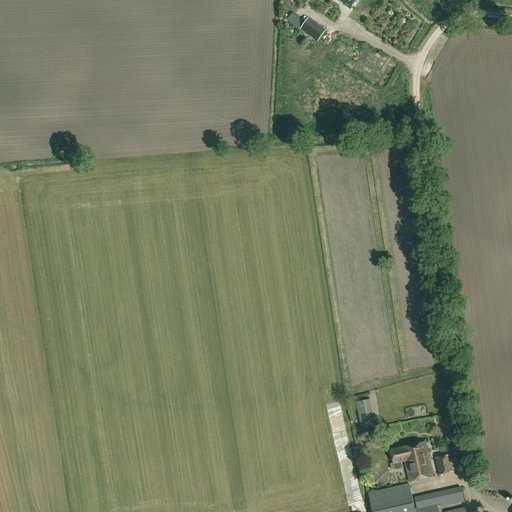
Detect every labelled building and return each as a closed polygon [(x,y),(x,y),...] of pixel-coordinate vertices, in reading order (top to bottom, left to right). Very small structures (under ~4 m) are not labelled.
[(337,0),(351,9),(357,0),(337,0)] [(309,19),(301,30),(318,42),(326,31),(309,19)] [(358,403),(363,432),(377,430),(372,401),(358,403)] [(431,410),(418,411),(418,419),(432,419),(431,410)] [(449,432),(452,446),(458,444),(456,431),(449,432)] [(427,442),(403,447),(392,449),(396,469),(404,468),(403,461),(406,461),(410,482),(434,477),(427,442)] [(340,449),(344,466),(354,464),(350,447),(340,449)] [(454,473),(450,455),(436,458),(440,476),(454,473)] [(439,511),(439,508),(438,505),(440,505),(441,508),(465,503),(462,488),(415,497),(418,509),(415,509),(410,485),(369,494),(373,511),(439,511)]
